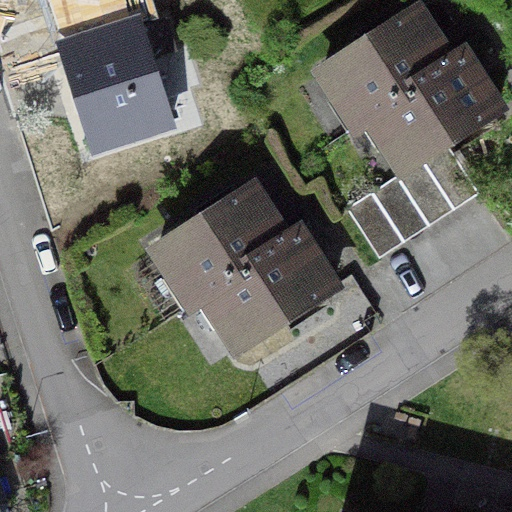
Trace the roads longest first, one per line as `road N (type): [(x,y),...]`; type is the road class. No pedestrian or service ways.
road 1 (residential): [(511,276),(141,511)]
road 2 (residential): [(0,181),(87,455),(114,511)]
